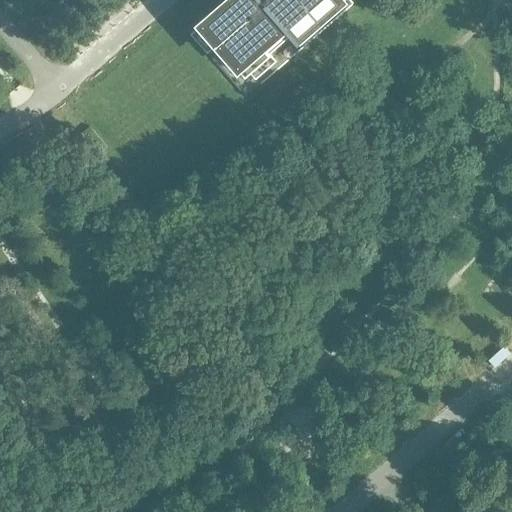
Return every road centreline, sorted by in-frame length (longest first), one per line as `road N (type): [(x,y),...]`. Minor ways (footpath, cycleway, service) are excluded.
road 1 (residential): [(343,511),(511,365)]
road 2 (residential): [(57,91),(159,0)]
